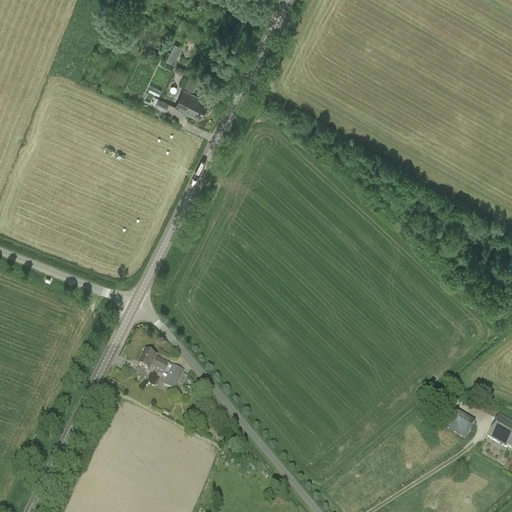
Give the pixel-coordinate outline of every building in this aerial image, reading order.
[(174,65),(174,64),(182,48),(174,44),(166,61),(174,65)] [(208,101),(193,93),(199,81),(190,76),(189,78),(184,76),(179,86),(184,88),(175,107),(199,119),(208,101)] [(151,104),(165,111),(169,104),(155,97),(151,104)] [(149,372),(151,367),(162,373),(160,377),(165,380),(163,385),(174,391),(183,371),(172,366),(156,358),(145,352),(137,366),(149,372)] [(475,423),(454,411),(444,428),(465,441),(475,423)] [(511,449),(511,424),(499,417),(487,437),(506,448),(507,447),(511,449)]
